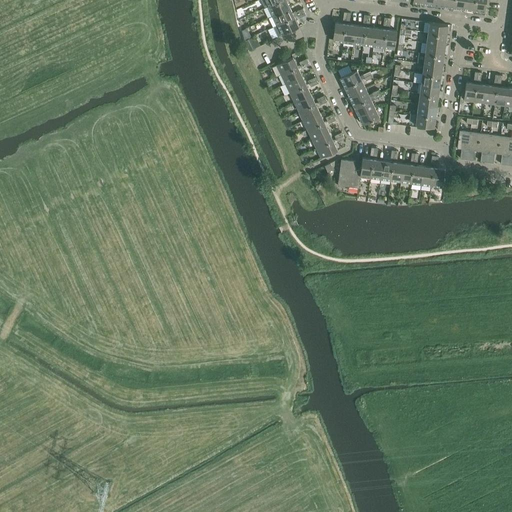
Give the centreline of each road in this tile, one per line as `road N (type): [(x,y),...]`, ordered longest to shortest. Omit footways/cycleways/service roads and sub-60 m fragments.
road 1 (residential): [(325,3),(319,57),(357,134),(442,146)]
road 2 (residential): [(325,3),(463,23)]
road 3 (residential): [(442,146),(463,23)]
